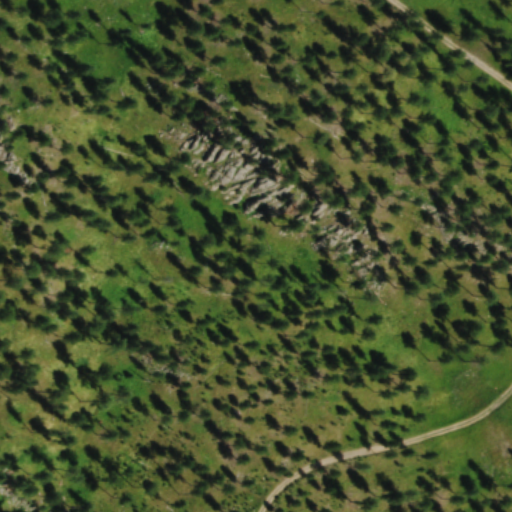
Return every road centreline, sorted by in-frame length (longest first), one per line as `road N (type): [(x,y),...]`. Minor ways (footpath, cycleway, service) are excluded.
road 1 (track): [(255,511),(265,493),(301,465),(478,411),(511,381)]
road 2 (track): [(511,86),(394,0)]
